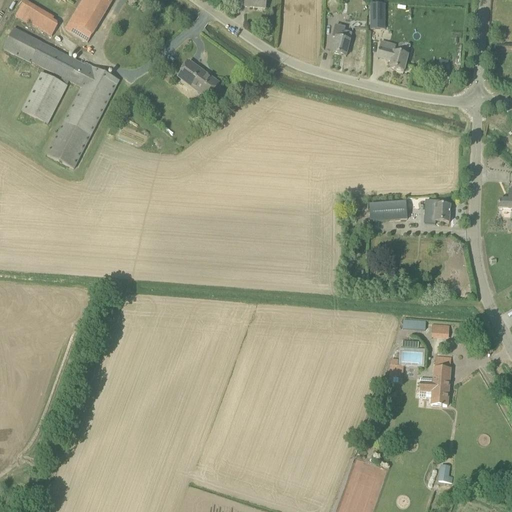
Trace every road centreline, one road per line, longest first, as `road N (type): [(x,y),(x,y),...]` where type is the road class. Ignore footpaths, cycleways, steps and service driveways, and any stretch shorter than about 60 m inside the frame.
road 1 (unclassified): [(477,103),(319,73),(275,56),(197,0)]
road 2 (unclassified): [(511,348),(477,272),(477,103)]
